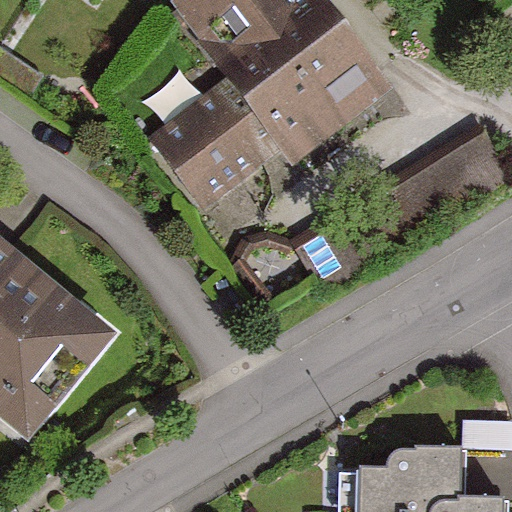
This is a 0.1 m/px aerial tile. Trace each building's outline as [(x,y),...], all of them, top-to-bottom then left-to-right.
[(174,0),(232,75),(150,137),(208,212),(402,65),(352,0),(174,0)] [(486,146),(393,198),(414,235),(507,183),(486,146)] [(0,417),(28,441),(119,330),(1,233),(0,232),(0,417)] [(511,451),(511,426),(468,429),(469,453),(511,451)] [(511,511),(511,490),(467,491),(467,440),(362,440),(362,511),(511,511)]
